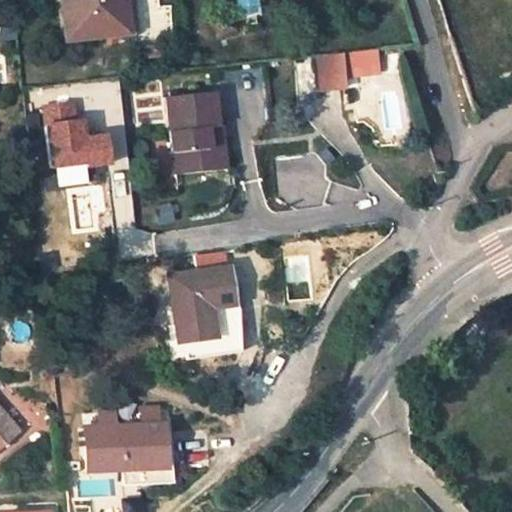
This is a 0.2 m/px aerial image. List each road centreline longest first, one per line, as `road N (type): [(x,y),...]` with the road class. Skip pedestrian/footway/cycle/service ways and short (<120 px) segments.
road 1 (residential): [(419,0),(465,153)]
road 2 (residential): [(446,511),(400,466),(377,406),(360,394)]
road 3 (secondary): [(271,511),(360,394)]
road 4 (secondary): [(360,394),(453,282)]
road 5 (residential): [(465,153),(432,247),(453,282)]
